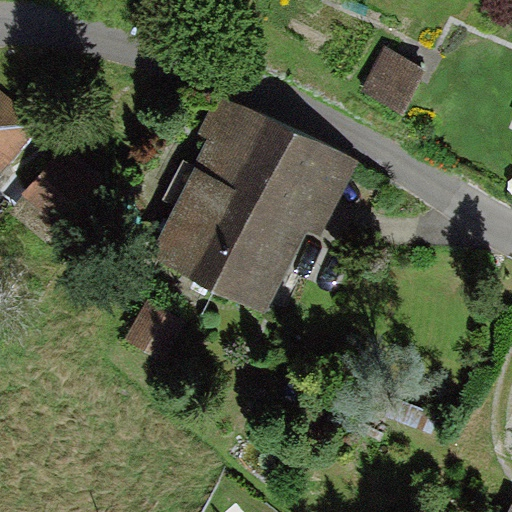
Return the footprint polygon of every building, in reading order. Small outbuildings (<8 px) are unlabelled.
[(364,85),(405,105),(427,61),(386,41),(364,85)] [(0,169),(3,171),(45,123),(0,84),(0,169)] [(339,147),(218,88),(199,127),(208,132),(155,241),(266,296),(305,217),(339,147)] [(359,156),(339,147),(305,217),(325,227),(359,156)] [(46,157),(23,187),(60,215),(83,185),(46,157)] [(175,312),(142,297),(126,332),(159,347),(175,312)]
